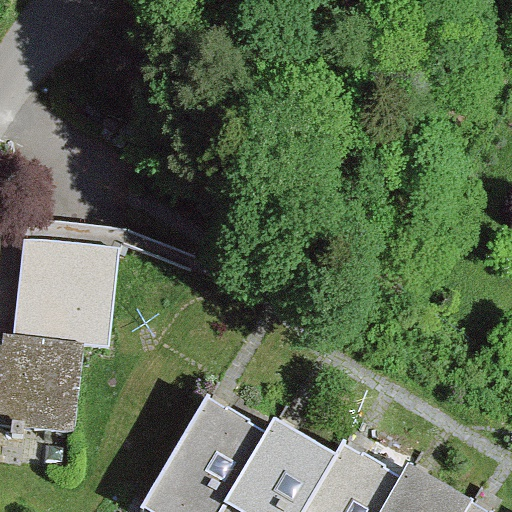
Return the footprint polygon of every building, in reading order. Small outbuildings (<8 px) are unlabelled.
[(24,220),(22,240),(118,249),(125,242),(125,230),(24,220)] [(22,240),(12,336),(83,343),(108,346),(118,249),(22,240)] [(0,424),(73,433),(83,343),(12,336),(3,335),(2,347),(0,346),(0,424)] [(215,409),(204,403),(140,507),(147,511),(221,511),(266,441),(215,409)] [(276,423),(266,441),(221,511),(301,511),(335,459),(289,430),(276,423)] [(344,444),(335,459),(301,511),(377,511),(399,478),(356,451),(344,444)] [(406,466),(399,478),(377,511),(469,511),(472,507),(420,475),(406,466)]
